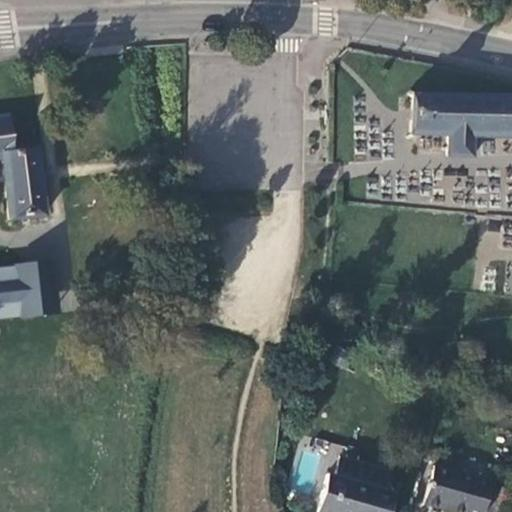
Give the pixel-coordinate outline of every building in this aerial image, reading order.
[(0,96),(10,93),(6,82),(0,83),(0,96)] [(7,113),(0,113),(0,165),(10,220),(49,215),(38,148),(13,150),(7,113)] [(511,120),(420,115),(419,155),(447,158),(447,185),(487,187),(489,161),(511,162),(511,120)] [(0,316),(41,313),(35,263),(0,267),(0,316)] [(397,486),(343,472),(337,493),(328,491),(322,511),(397,511),(398,509),(392,507),(397,486)] [(493,511),(496,501),(440,487),(433,511),(493,511)]
